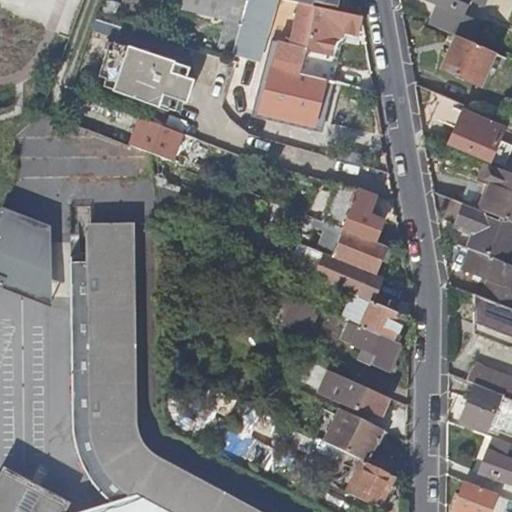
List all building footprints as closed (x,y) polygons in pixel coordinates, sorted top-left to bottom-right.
[(223,0),(218,22),(240,28),(247,0),(223,0)] [(279,0),(247,0),(240,28),(232,52),(258,62),(280,0),(279,0)] [(285,0),(285,1),(302,5),(312,8),(313,4),(337,9),(338,0),(285,0)] [(430,27),(456,38),(470,44),(477,28),(458,20),(467,0),(424,0),(439,6),(430,27)] [(291,47),(285,72),(298,76),(304,52),(304,51),(310,30),(315,8),(312,8),(302,5),(299,18),(291,47)] [(315,8),(310,30),(304,51),(329,57),(333,40),(344,35),(357,38),(361,19),(315,8)] [(479,88),(494,55),(470,44),(456,38),(441,71),(479,88)] [(188,71),(118,44),(115,52),(111,51),(101,77),(117,84),(114,92),(170,114),(173,105),(184,109),(185,107),(187,108),(196,87),(194,87),(195,84),(184,80),(188,71)] [(326,83),(317,81),(313,80),(298,76),(285,72),(291,47),(280,44),(260,114),(313,129),(326,83)] [(304,52),(298,76),(313,80),(319,56),(304,52)] [(462,115),(448,147),(489,164),(502,131),(462,115)] [(130,147),(151,155),(171,163),(182,136),(151,124),(147,134),(136,130),(130,147)] [(511,177),(492,169),(486,186),(491,189),(482,213),(511,225),(511,177)] [(322,222),(328,224),(330,219),(344,224),(352,206),(338,200),(342,189),(336,187),(322,222)] [(162,188),(162,215),(176,221),(187,198),(162,188)] [(342,230),(342,232),(374,244),(382,224),(367,218),(375,197),(342,189),(338,200),(352,206),(344,224),(330,219),(328,224),(342,230)] [(46,226),(0,208),(0,287),(50,306),(46,226)] [(459,228),(472,233),(493,242),(499,225),(463,210),(456,227),(459,228)] [(132,421),(131,216),(98,217),(98,251),(89,251),(89,432),(144,460),(140,453),(134,440),(132,421)] [(470,238),(472,233),(459,228),(457,233),(470,238)] [(331,258),(372,276),(384,248),(374,244),(342,232),(331,258)] [(511,269),(472,253),(464,272),(489,283),(482,301),(511,312),(511,269)] [(323,256),(312,280),(359,300),(370,305),(380,279),(372,276),(331,258),(323,256)] [(511,312),(482,301),(475,298),(475,326),(511,340),(511,312)] [(332,317),(293,299),(287,313),(325,331),(332,317)] [(359,300),(348,324),(359,329),(370,305),(359,300)] [(404,319),(370,305),(359,329),(393,344),(404,319)] [(386,374),(399,347),(393,344),(359,329),(352,347),(375,358),(371,367),(386,374)] [(466,383),(475,387),(490,393),(496,377),(472,368),(466,383)] [(388,401),(325,372),(315,394),(356,413),(358,409),(380,419),(388,401)] [(487,434),(502,398),(490,393),(475,387),(460,422),(487,434)] [(272,406),(266,417),(310,439),(316,428),(272,406)] [(344,450),(372,464),(386,437),(343,416),(341,422),(355,429),(344,450)] [(242,511),(144,460),(89,432),(86,457),(89,471),(95,488),(111,511),(113,511),(242,511)] [(511,449),(492,441),(478,475),(503,486),(501,491),(511,495),(511,494),(511,449)] [(342,455),(357,462),(369,469),(372,464),(344,450),(342,455)] [(377,511),(392,480),(369,469),(357,462),(341,494),(377,511)] [(487,511),(494,497),(464,485),(452,511),(487,511)] [(0,511),(1,511),(49,511),(0,487),(0,511)]
